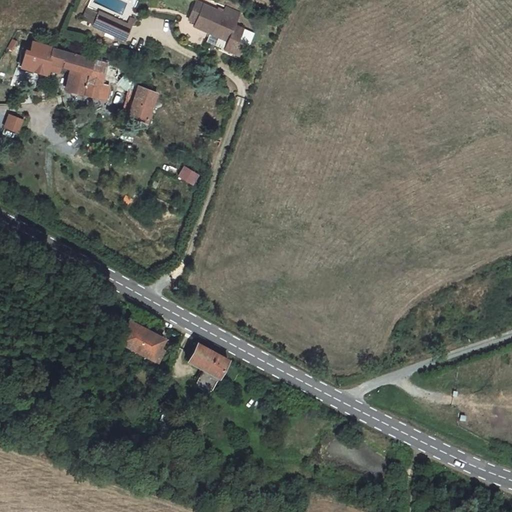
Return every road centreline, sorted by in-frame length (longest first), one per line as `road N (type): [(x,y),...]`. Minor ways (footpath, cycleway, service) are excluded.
road 1 (secondary): [(511,483),(335,400),(0,218)]
road 2 (track): [(145,299),(176,268),(239,101)]
